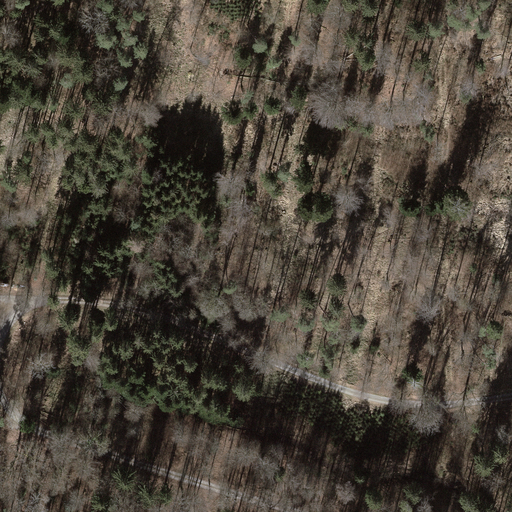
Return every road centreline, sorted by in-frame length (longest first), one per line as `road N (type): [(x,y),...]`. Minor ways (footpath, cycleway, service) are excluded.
road 1 (track): [(0,300),(74,298),(129,307),(349,392),(419,406),(511,395)]
road 2 (track): [(0,384),(39,430),(297,511)]
